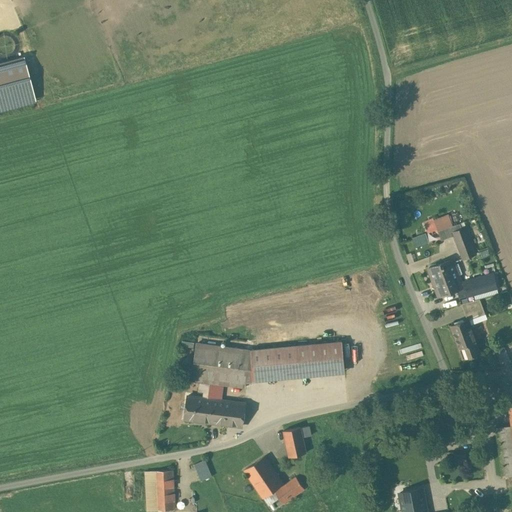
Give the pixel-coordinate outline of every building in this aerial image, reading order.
[(23,57),(0,63),(0,108),(34,100),(23,57)] [(452,230),(466,226),(463,221),(453,224),(437,230),(441,239),(453,234),(452,230)] [(466,226),(452,230),(453,234),(462,258),(476,253),(466,226)] [(423,233),(413,237),(415,245),(426,241),(423,233)] [(453,260),(430,269),(435,284),(434,284),(437,295),(462,286),(453,260)] [(477,269),(462,274),(470,294),(484,289),(477,269)] [(467,318),(468,320),(485,313),(479,298),(461,303),(467,318)] [(467,318),(450,325),(463,358),(480,352),(468,320),(467,318)] [(342,342),(296,346),(299,376),(344,372),(342,342)] [(197,380),(210,382),(223,384),(245,387),(245,381),(249,350),(197,343),(194,365),(199,365),(197,380)] [(503,343),(493,346),(496,353),(506,350),(503,343)] [(249,350),(245,381),(299,376),(296,346),(249,350)] [(506,350),(496,353),(500,363),(509,359),(506,350)] [(208,398),(188,395),(185,419),(241,426),(244,403),(221,399),(223,384),(210,382),(208,398)] [(511,425),(495,427),(502,476),(511,474),(511,405),(509,406),(511,425)] [(300,426),(283,430),(289,456),(305,452),(300,426)] [(406,452),(407,482),(430,480),(429,450),(406,452)] [(465,454),(455,454),(456,464),(465,463),(465,454)] [(264,455),(244,469),(263,496),(274,488),(282,483),(283,482),(264,455)] [(205,459),(193,463),(200,480),(211,475),(205,459)] [(172,470),(145,471),(147,509),(174,508),(172,470)] [(282,483),(274,488),(276,491),(274,492),(282,503),(298,492),(290,481),(283,485),(282,483)]
